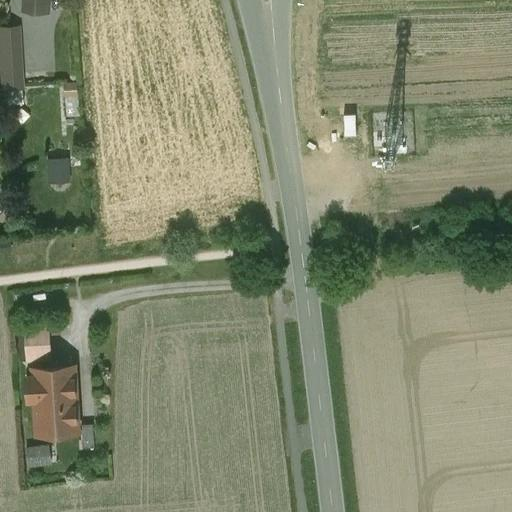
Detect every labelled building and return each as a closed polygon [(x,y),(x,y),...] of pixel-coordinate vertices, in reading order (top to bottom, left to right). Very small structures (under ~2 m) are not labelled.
[(47,0),(24,0),(24,7),(47,9),(47,0)] [(19,27),(0,27),(0,47),(2,88),(21,86),(19,46),(20,46),(19,27)] [(62,153),(38,154),(40,173),(64,171),(62,153)] [(51,359),(49,322),(23,323),(24,360),(51,359)] [(72,365),(34,368),(38,432),(76,430),(72,365)] [(92,424),(81,425),(82,448),(94,447),(92,424)] [(28,465),(52,462),(50,442),(26,444),(28,465)]
